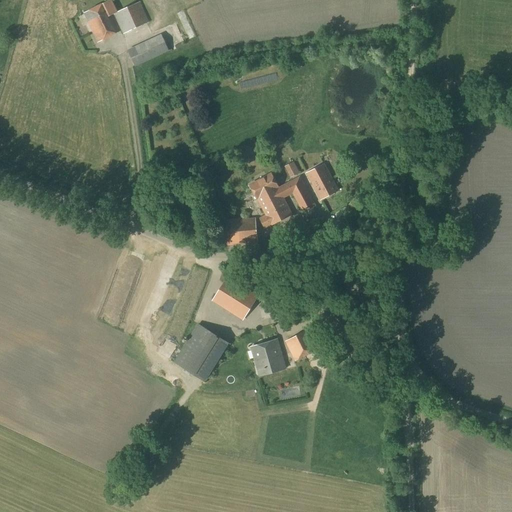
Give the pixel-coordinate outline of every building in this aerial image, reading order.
[(117,12),(111,0),(84,14),(98,42),(120,31),(122,35),(149,22),(140,2),(117,12)] [(135,67),(169,51),(161,35),(127,50),(135,67)] [(306,173),(321,200),(338,191),(323,164),(306,173)] [(279,187),(272,175),(251,186),(265,215),(259,218),(265,229),(271,226),(293,215),(284,198),(292,194),(301,210),(315,203),(300,176),(279,187)] [(359,196),(349,205),(355,211),(357,209),(364,201),(363,200),(359,196)] [(226,246),(256,244),(257,244),(255,217),(223,220),(226,246)] [(243,321),(258,297),(227,277),(212,301),(243,321)] [(340,338),(356,325),(336,301),(320,314),(340,338)] [(205,382),(229,343),(198,324),(173,362),(205,382)] [(295,362),(318,350),(327,345),(316,326),(308,330),(285,341),(295,362)] [(259,377),(286,369),(277,339),(250,347),(259,377)]
